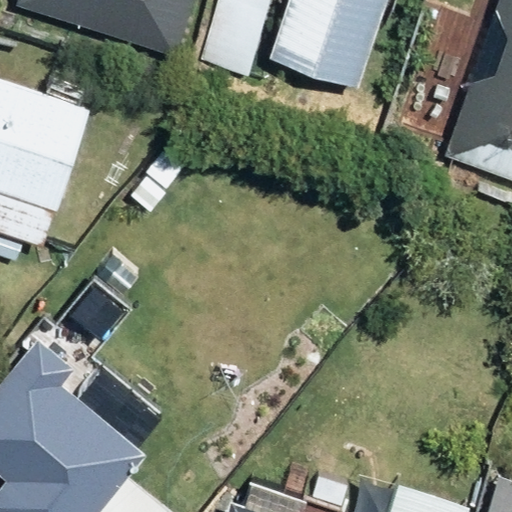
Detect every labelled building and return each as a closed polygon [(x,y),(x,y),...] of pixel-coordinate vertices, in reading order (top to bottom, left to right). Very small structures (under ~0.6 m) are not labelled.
[(13,0),(169,43),(181,0),(13,0)] [(213,0),(204,51),(247,59),(257,0),(213,0)] [(273,0),(261,42),(350,67),(369,0),(273,0)] [(511,0),(489,0),(439,152),(511,176),(511,0)] [(0,184),(46,200),(79,96),(0,71),(0,184)] [(0,511),(81,511),(137,438),(50,374),(65,354),(28,326),(0,363),(0,511)] [(308,491),(337,500),(343,480),(314,472),(308,491)] [(280,511),(225,494),(219,511),(280,511)]
